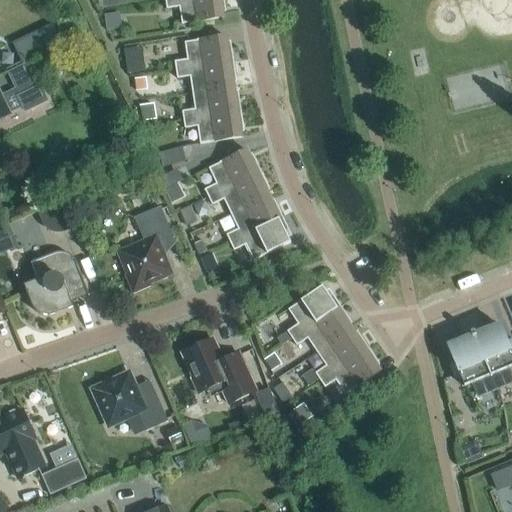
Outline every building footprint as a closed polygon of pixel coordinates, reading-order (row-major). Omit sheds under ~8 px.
[(116,6),(115,0),(101,0),(103,8),(116,6)] [(223,19),(220,0),(175,0),(165,2),(167,10),(179,8),(182,25),(223,19)] [(120,29),(117,13),(105,15),(107,31),(120,29)] [(31,38),(40,58),(59,50),(49,30),(31,38)] [(230,63),(226,37),(185,43),(187,60),(175,62),(176,71),(230,63)] [(140,72),(136,49),(125,50),(129,73),(140,72)] [(234,88),(230,63),(176,71),(177,79),(190,78),(192,94),(234,88)] [(30,64),(6,75),(17,99),(24,114),(48,103),(41,88),(30,64)] [(145,90),(143,78),(135,79),(137,91),(145,90)] [(237,113),(234,88),(192,94),(195,110),(182,112),(183,121),(237,113)] [(0,119),(10,115),(0,94),(0,119)] [(153,103),(140,105),(143,121),(155,119),(153,103)] [(241,138),(237,113),(183,121),(185,129),(197,127),(200,145),(241,138)] [(185,161),(181,148),(159,154),(163,168),(185,161)] [(208,198),(258,174),(246,151),(209,169),(216,185),(204,190),(208,198)] [(172,205),(184,198),(171,172),(159,178),(172,205)] [(269,197),(258,174),(208,198),(212,206),(224,200),(231,215),(269,197)] [(109,200),(127,192),(123,181),(104,189),(109,200)] [(230,244),(279,220),(269,197),(231,215),(238,230),(226,236),(230,244)] [(161,250),(175,244),(160,208),(135,219),(145,243),(119,254),(128,275),(125,276),(133,295),(151,287),(150,284),(171,275),(161,250)] [(189,208),(180,212),(187,227),(196,222),(189,208)] [(7,218),(0,220),(0,237),(13,232),(7,218)] [(291,244),(279,220),(230,244),(234,251),(246,246),(253,262),(291,244)] [(194,245),(199,256),(207,252),(201,242),(194,245)] [(89,296),(77,264),(75,261),(73,258),(70,255),(66,254),(62,253),(58,253),(55,254),(31,263),(38,281),(24,286),(32,307),(34,310),(37,313),(40,315),(44,316),(48,317),(51,317),(55,315),(68,311),(66,305),(89,296)] [(216,270),(209,255),(200,260),(207,274),(216,270)] [(292,339),(337,309),(323,287),(288,311),(298,325),(287,332),(292,339)] [(317,353),(351,330),(337,309),(292,339),(297,347),(307,339),(317,353)] [(499,325),(474,336),(497,391),(511,384),(511,376),(509,369),(511,367),(511,354),(510,350),(499,325)] [(320,381),(366,351),(351,330),(317,353),(326,367),(315,374),(317,377),(320,381)] [(278,338),(282,345),(292,339),(287,332),(278,338)] [(497,391),(474,336),(448,346),(458,372),(464,387),(472,384),(477,396),(481,398),(497,391)] [(218,353),(212,340),(183,354),(195,379),(192,380),(198,395),(220,385),(229,405),(257,392),(239,354),(227,360),(225,355),(218,353)] [(345,396),(380,372),(366,351),(320,381),(325,388),(336,381),(345,396)] [(282,365),(275,354),(265,361),(272,372),(282,365)] [(317,377),(315,374),(313,370),(302,378),(309,389),(320,381),(317,377)] [(168,422),(154,391),(140,398),(129,374),(93,391),(109,427),(138,414),(146,432),(168,422)] [(274,389),(283,404),(292,398),(283,383),(274,389)] [(303,424),(313,417),(304,404),(293,411),(303,424)] [(32,441),(35,439),(23,411),(0,421),(0,455),(8,452),(11,458),(9,459),(18,480),(45,468),(32,441)] [(192,422),(183,426),(193,448),(202,444),(192,422)] [(183,440),(178,428),(168,432),(173,444),(183,440)] [(466,465),(483,458),(476,441),(460,448),(466,465)] [(206,457),(203,449),(190,454),(193,462),(206,457)] [(177,460),(180,469),(192,464),(188,455),(177,460)] [(86,477),(77,457),(41,473),(50,493),(86,477)] [(511,482),(506,467),(490,473),(497,491),(511,485),(511,482)]
